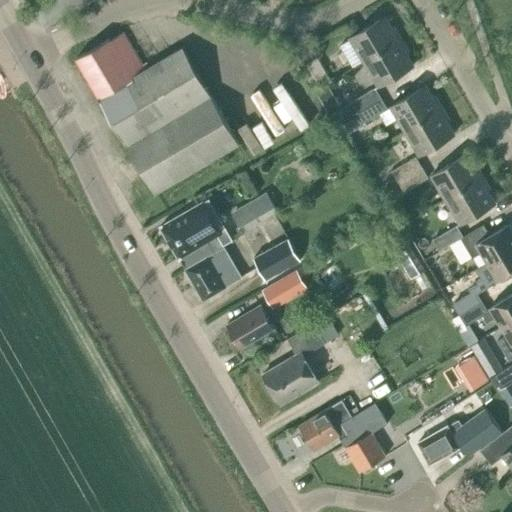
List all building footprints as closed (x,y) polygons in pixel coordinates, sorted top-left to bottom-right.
[(394,27),(392,28),(384,16),(350,37),(364,61),(402,39),(394,27)] [(123,31),(110,39),(109,37),(77,56),(100,95),(99,96),(155,192),(239,142),(183,46),(149,66),(147,61),(142,64),(123,31)] [(264,52),(267,42),(236,31),(233,41),(264,52)] [(406,52),(409,51),(402,39),(364,61),(379,85),(414,64),(406,52)] [(306,63),(320,87),(331,80),(317,56),(306,63)] [(304,98),(314,93),(300,66),(290,71),(304,98)] [(435,95),(433,97),(426,85),(391,105),(405,129),(443,107),(435,95)] [(329,86),(317,93),(328,112),(339,106),(329,86)] [(357,112),(382,97),(376,87),(375,87),(368,91),(329,114),(334,122),(337,121),(338,123),(357,112)] [(364,122),(388,107),(382,97),(357,112),(364,122)] [(294,100),(250,128),(262,147),(306,119),(294,100)] [(447,121),(450,119),(443,107),(405,129),(420,154),(454,133),(447,121)] [(356,115),(342,124),(348,133),(362,124),(356,115)] [(476,164),(474,165),(466,153),(432,174),(446,199),(483,176),(476,164)] [(392,170),(392,171),(383,176),(389,186),(422,166),(416,155),(392,170)] [(428,176),(422,166),(389,186),(394,194),(403,189),(404,191),(428,176)] [(488,190),(490,188),(483,176),(446,199),(460,223),(495,202),(488,190)] [(267,191),(231,211),(239,226),(236,227),(238,231),(232,235),(234,238),(243,233),(242,231),(278,210),(279,212),(290,205),(285,197),(274,203),(267,191)] [(186,266),(213,250),(224,244),(219,235),(222,233),(203,201),(190,208),(161,225),(180,257),(180,256),(186,266)] [(460,237),(472,257),(482,251),(487,261),(511,246),(511,229),(508,223),(490,234),(483,223),(460,237)] [(460,237),(463,235),(457,225),(433,239),(439,249),(460,237)] [(301,258),(289,237),(254,257),(257,263),(265,278),(301,258)] [(224,245),(216,250),(186,268),(204,298),(242,276),(224,245)] [(396,254),(411,278),(425,269),(410,245),(396,254)] [(498,280),(511,272),(511,246),(487,261),(493,270),(484,276),(489,285),(498,280)] [(297,269),(263,289),(270,301),(282,294),(285,300),(307,288),(297,269)] [(453,303),(460,313),(482,300),(476,289),(453,303)] [(496,316),(501,325),(511,317),(511,292),(490,305),(491,307),(488,309),(482,300),(460,313),(460,314),(453,318),(463,333),(469,329),(466,325),(483,315),(486,321),(496,316)] [(274,326),(261,303),(227,323),(241,346),(274,326)] [(511,317),(501,325),(511,343),(503,349),(510,359),(511,357),(511,317)] [(328,320),(317,326),(326,342),(337,335),(328,320)] [(317,326),(314,322),(288,337),(297,353),(264,372),(281,402),(319,380),(304,354),(326,342),(317,326)] [(484,337),(471,345),(480,360),(493,352),(484,337)] [(511,363),(491,376),(498,388),(511,379),(511,363)] [(325,409),(300,423),(302,427),(300,428),(305,436),(306,435),(314,448),(339,434),(341,437),(348,434),(347,433),(341,422),(352,415),(342,399),(325,409)] [(348,434),(341,437),(343,440),(346,446),(347,445),(361,469),(365,467),(366,470),(376,464),(374,461),(386,454),(372,431),(387,422),(375,402),(356,413),(352,415),(341,422),(347,433),(348,434)] [(450,423),(418,441),(430,463),(462,445),(469,454),(470,454),(479,447),(502,430),(485,406),(454,429),(450,423)] [(511,423),(510,426),(492,439),(480,448),(482,450),(492,463),(502,455),(511,466),(511,423)]
